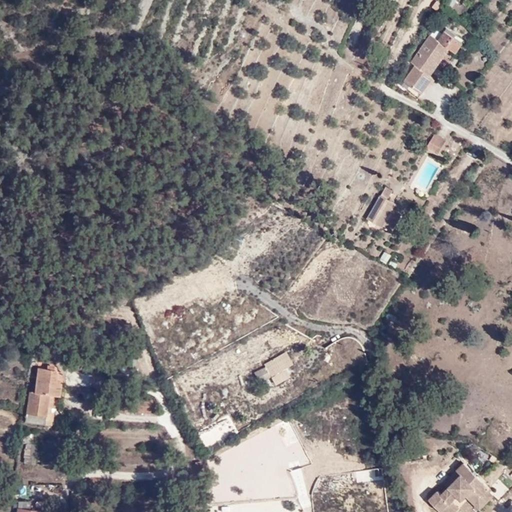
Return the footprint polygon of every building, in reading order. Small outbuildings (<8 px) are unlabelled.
[(453,0),(449,0),(443,9),(460,22),(475,1),(474,0),(460,0),(458,3),(453,0)] [(411,65),(415,68),(407,81),(416,87),(410,95),(420,100),(434,77),(431,75),(448,49),(456,53),(462,43),(445,33),(439,43),(429,37),(411,65)] [(444,140),(432,133),(424,148),(435,155),(444,140)] [(395,191),(388,186),(369,219),(393,234),(404,216),(396,211),(399,205),(390,200),(395,191)] [(387,264),(391,255),(384,251),(379,261),(387,264)] [(266,367),(271,376),(284,369),(293,364),(288,354),(265,366),(266,367)] [(49,391),(63,392),(64,380),(58,379),(58,368),(39,366),(37,390),(49,391)] [(261,381),(271,376),(266,367),(256,372),(261,381)] [(284,369),(271,376),(275,384),(288,377),(284,369)] [(47,414),(49,391),(37,390),(27,389),(25,411),(47,414)] [(56,403),(62,404),(63,392),(49,391),(47,414),(25,411),(24,421),(58,424),(59,409),(56,409),(56,403)] [(152,400),(124,398),(123,411),(151,414),(152,400)] [(218,426),(215,427),(213,428),(211,431),(211,434),(212,437),(214,439),(216,440),(219,439),(221,438),(223,435),(224,432),(223,429),(221,427),(218,426)] [(31,441),(23,441),(22,458),(35,459),(35,441),(31,441)] [(478,506),(491,493),(485,487),(487,485),(462,459),(448,474),(453,478),(448,484),(440,491),(436,487),(427,497),(438,509),(449,498),(455,492),(460,496),(464,493),(478,506)] [(448,474),(443,479),(448,484),(453,478),(448,474)] [(34,506),(45,507),(45,499),(34,498),(34,506)] [(449,498),(438,509),(441,511),(449,511),(456,505),(449,498)]
